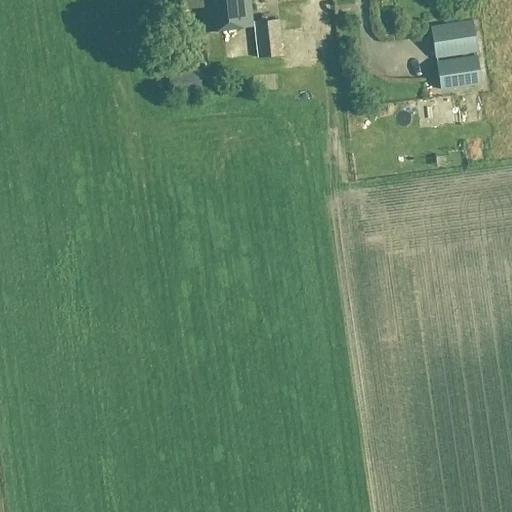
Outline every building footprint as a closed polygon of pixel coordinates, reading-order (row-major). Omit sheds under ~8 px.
[(172,0),(174,11),(199,8),(202,33),(251,27),(247,0),(172,0)] [(252,22),(256,58),(281,56),(276,20),(252,22)] [(430,27),(435,59),(475,53),(470,21),(430,27)] [(475,57),(436,63),(440,91),(480,85),(475,57)] [(166,74),(169,92),(200,87),(197,69),(166,74)]
